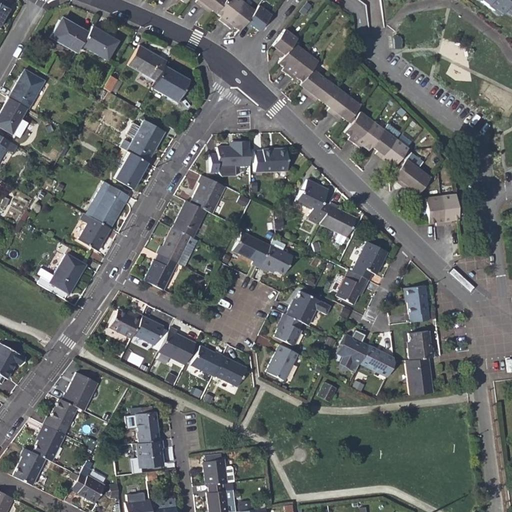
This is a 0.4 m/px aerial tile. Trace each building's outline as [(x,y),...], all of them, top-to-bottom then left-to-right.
[(209,0),(205,0),(201,6),(204,8),(209,0)] [(208,7),(214,12),(223,0),(209,0),(204,8),(206,10),(208,7)] [(218,19),(224,24),(242,1),(240,0),(223,0),(214,12),(219,16),(218,19)] [(511,0),(474,0),(475,0),(476,0),(477,0),(492,11),(493,13),(495,15),(497,15),(498,15),(502,10),(504,11),(505,14),(507,16),(510,15),(511,16),(511,0)] [(245,4),(242,1),(224,24),(227,26),(245,4)] [(0,24),(9,9),(0,3),(0,24)] [(238,31),(243,24),(254,10),(245,4),(227,26),(229,28),(231,25),(238,31)] [(258,5),(254,10),(243,24),(249,28),(251,25),(257,31),(270,15),(258,5)] [(59,20),(71,27),(73,24),(61,17),(59,20)] [(71,27),(59,20),(50,37),(76,52),(80,45),(87,32),(73,24),(71,27)] [(117,41),(91,26),(87,32),(80,45),(106,60),(117,41)] [(276,51),(282,55),(293,41),(296,37),(284,28),(272,45),(277,50),(276,51)] [(301,48),(293,41),(282,55),(277,61),(283,65),(280,68),(283,70),(301,48)] [(139,78),(151,86),(161,69),(163,66),(165,61),(139,46),(128,65),(140,72),(139,78)] [(283,70),(286,73),(304,50),(301,48),(283,70)] [(293,74),(300,79),(310,67),(316,59),(304,50),(286,73),(291,77),(293,74)] [(188,80),(163,66),(161,69),(151,86),(150,88),(175,102),(188,80)] [(314,70),(310,67),(300,79),(298,83),(302,86),(314,70)] [(24,70),(8,97),(26,108),(27,109),(44,80),(24,70)] [(301,90),(308,95),(322,76),(314,70),(302,86),(303,87),(301,90)] [(117,80),(109,75),(102,87),(110,92),(111,90),(117,80)] [(315,97),(322,102),(334,86),(322,76),(308,95),(313,100),(315,97)] [(121,82),(117,80),(111,90),(115,93),(121,82)] [(337,89),(334,86),(322,102),(325,104),(337,89)] [(325,109),(331,114),(346,95),(337,89),(325,104),(327,106),(325,109)] [(357,104),(346,95),(331,114),(337,118),(339,116),(345,120),(353,110),(357,104)] [(19,119),(26,108),(8,97),(0,111),(0,127),(11,134),(19,119)] [(347,137),(352,142),(370,120),(358,110),(356,113),(348,123),(342,130),(348,135),(347,137)] [(345,120),(348,123),(356,113),(353,110),(345,120)] [(26,123),(19,119),(12,133),(18,137),(26,123)] [(381,128),(370,120),(352,142),(357,146),(359,144),(365,148),(368,144),(381,128)] [(124,139),(119,147),(128,152),(146,162),(163,132),(143,121),(131,143),(124,139)] [(372,152),(379,156),(393,138),(381,128),(368,144),(374,149),(372,152)] [(405,148),(393,138),(379,156),(385,161),(386,159),(393,164),(405,148)] [(0,144),(0,156),(5,148),(11,152),(16,145),(8,140),(4,147),(0,144)] [(249,166),(249,142),(233,142),(233,149),(217,149),(216,157),(209,157),(209,174),(216,174),(220,176),(235,176),(235,166),(249,166)] [(255,152),(255,173),(287,172),(287,150),(262,150),(263,152),(255,152)] [(131,188),(146,162),(128,152),(114,178),(131,188)] [(396,183),(402,187),(416,168),(404,159),(392,175),(398,180),(396,183)] [(428,177),(416,168),(402,187),(408,192),(410,189),(416,193),(428,177)] [(211,213),(224,186),(200,174),(196,182),(199,184),(190,202),(206,210),(211,213)] [(305,216),(317,223),(327,204),(320,201),(326,189),(306,179),(300,190),(299,189),(293,200),(309,209),(305,216)] [(109,185),(104,181),(100,188),(105,191),(109,185)] [(100,188),(92,201),(97,204),(90,217),(110,228),(128,196),(109,185),(105,191),(100,188)] [(455,193),(440,195),(444,224),(450,223),(450,219),(458,219),(455,193)] [(440,195),(424,197),(427,222),(436,221),(436,225),(444,224),(440,195)] [(192,236),(206,210),(190,202),(186,200),(172,226),(190,235),(192,236)] [(97,204),(92,201),(85,214),(90,217),(97,204)] [(335,208),(327,203),(327,204),(317,223),(316,225),(342,238),(352,219),(334,210),(335,208)] [(97,250),(110,228),(90,217),(83,213),(80,219),(86,223),(77,239),(97,250)] [(190,235),(172,226),(162,245),(160,244),(156,252),(157,252),(176,262),(183,248),(190,252),(197,239),(192,236),(190,235)] [(249,259),(258,263),(268,243),(269,241),(240,226),(231,245),(251,255),(249,259)] [(364,240),(349,270),(365,278),(369,271),(373,273),(385,250),(364,240)] [(290,254),(268,243),(258,263),(257,265),(264,268),(266,264),(282,272),(290,254)] [(190,252),(183,248),(176,262),(184,266),(190,252)] [(152,259),(143,277),(162,287),(176,262),(157,252),(154,259),(152,259)] [(49,282),(68,292),(84,265),(65,254),(49,282)] [(341,278),(345,280),(349,270),(346,268),(341,278)] [(361,288),(365,278),(349,270),(345,280),(341,278),(333,294),(350,302),(358,287),(361,288)] [(410,315),(410,322),(428,320),(425,286),(405,288),(407,315),(410,315)] [(285,302),(281,311),(298,320),(302,322),(310,306),(321,312),(326,303),(295,288),(287,303),(285,302)] [(107,326),(129,337),(130,334),(140,314),(133,311),(131,315),(116,308),(107,326)] [(295,326),(298,320),(281,311),(277,318),(279,319),(272,334),(290,343),(298,328),(295,326)] [(162,325),(140,314),(130,334),(152,344),(162,325)] [(155,351),(182,364),(193,342),(174,333),(175,330),(167,326),(155,351)] [(350,360),(357,363),(357,362),(367,344),(359,340),(363,333),(353,328),(349,335),(345,332),(335,351),(342,355),(340,359),(349,363),(350,360)] [(407,348),(408,360),(428,358),(431,357),(428,331),(408,333),(409,348),(407,348)] [(281,378),(294,350),(276,342),(263,369),(281,378)] [(0,382),(3,377),(6,378),(15,363),(19,365),(24,358),(0,344),(0,382)] [(357,362),(386,376),(393,361),(393,357),(367,344),(357,362)] [(188,363),(211,375),(211,374),(221,354),(214,351),(213,352),(197,345),(188,363)] [(245,366),(221,354),(211,374),(235,386),(245,366)] [(404,360),(408,395),(431,393),(428,358),(408,360),(404,360)] [(61,390),(57,398),(73,406),(80,409),(93,381),(72,371),(62,390),(61,390)] [(319,386),(331,392),(334,386),(323,380),(319,386)] [(331,392),(319,386),(316,393),(327,399),(331,392)] [(202,401),(207,403),(211,396),(206,394),(202,401)] [(60,433),(73,406),(57,398),(55,397),(46,416),(44,414),(40,422),(60,433)] [(133,415),(136,442),(157,440),(153,412),(150,412),(149,407),(139,408),(139,414),(133,415)] [(48,460),(61,433),(60,433),(40,422),(36,431),(38,432),(34,439),(29,450),(42,457),(48,460)] [(159,448),(159,440),(157,440),(136,442),(127,443),(128,450),(132,450),(134,459),(135,458),(137,467),(157,466),(156,457),(159,456),(158,449),(159,448)] [(30,484),(42,457),(29,450),(21,446),(18,455),(20,455),(11,474),(30,484)] [(126,460),(128,474),(137,473),(137,467),(135,458),(134,459),(126,460)] [(201,461),(203,485),(206,485),(220,483),(224,482),(222,467),(221,459),(219,459),(201,461)] [(229,466),(222,467),(224,482),(232,482),(230,468),(229,466)] [(103,485),(79,471),(77,474),(74,480),(69,489),(92,502),(103,485)] [(221,491),(220,483),(206,485),(206,492),(205,493),(206,511),(225,511),(223,491),(221,491)] [(108,491),(104,493),(108,495),(117,495),(115,486),(107,487),(108,491)] [(0,511),(4,511),(11,498),(0,492),(0,511)] [(124,496),(125,503),(142,501),(141,494),(124,496)] [(172,498),(148,501),(149,509),(173,506),(172,498)] [(149,511),(149,509),(148,501),(142,501),(125,503),(122,503),(123,511),(149,511)]
